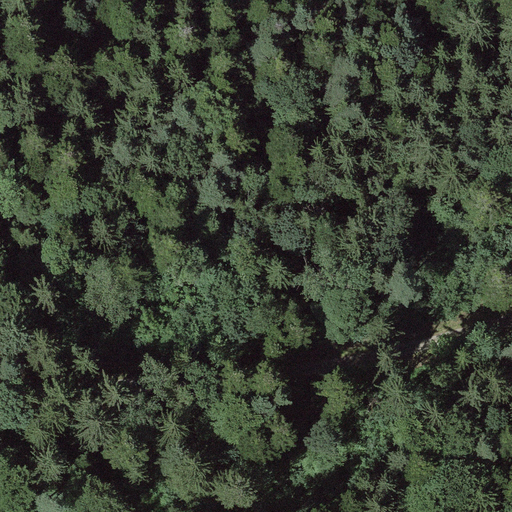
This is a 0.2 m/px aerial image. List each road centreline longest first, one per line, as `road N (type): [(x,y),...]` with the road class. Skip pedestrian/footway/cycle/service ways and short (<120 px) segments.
road 1 (track): [(511,337),(368,364),(0,399)]
road 2 (track): [(368,364),(392,511)]
